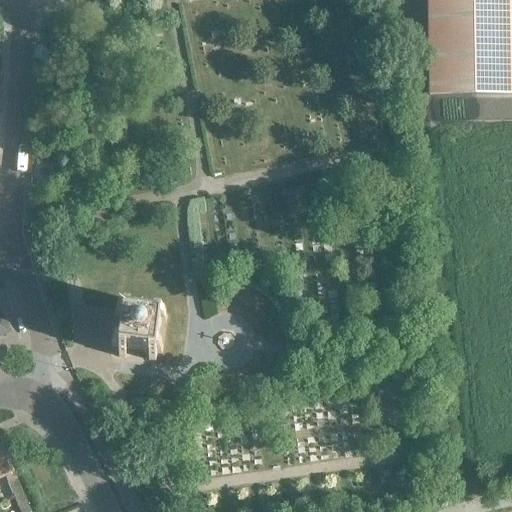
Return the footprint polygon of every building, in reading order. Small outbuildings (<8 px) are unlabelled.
[(511,94),(511,0),(429,0),(431,96),(511,94)] [(286,193),(291,217),(309,213),(304,190),(286,193)] [(165,323),(166,316),(161,315),(162,308),(155,307),(154,315),(131,312),(132,304),(125,303),(124,312),(114,310),(113,318),(122,320),(119,342),(110,341),(109,348),(118,349),(117,357),(125,358),(126,350),(142,352),(145,354),(148,355),(147,361),(154,362),(155,354),(161,354),(162,347),(157,346),(160,323),(165,323)] [(0,336),(9,332),(3,318),(0,319),(0,336)] [(0,444),(0,479),(6,477),(14,498),(23,494),(2,444),(0,444)]
